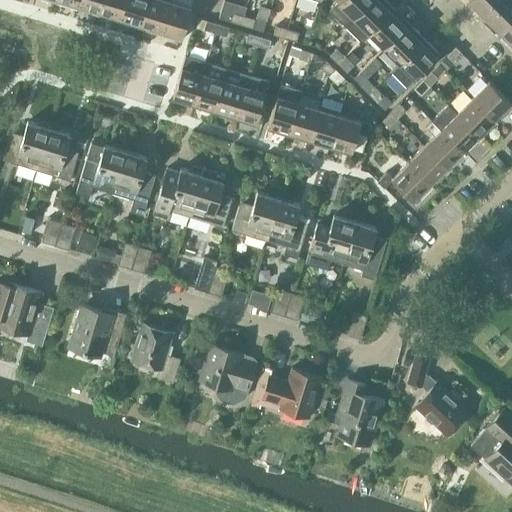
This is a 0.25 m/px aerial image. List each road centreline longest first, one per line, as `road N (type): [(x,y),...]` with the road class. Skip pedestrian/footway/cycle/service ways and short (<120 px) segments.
road 1 (residential): [(462,232),(406,294),(391,340),(361,358),(0,246)]
road 2 (residential): [(0,2),(147,47),(130,106)]
